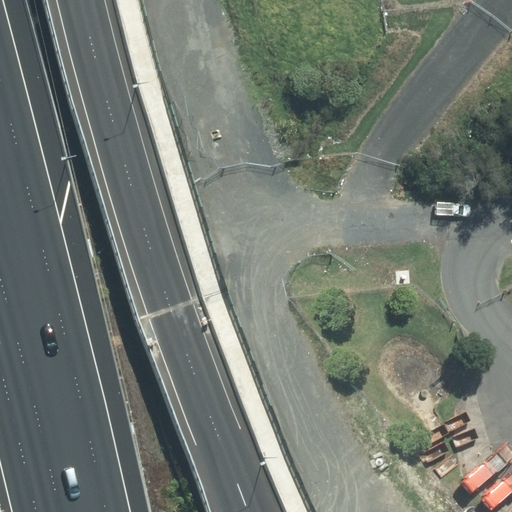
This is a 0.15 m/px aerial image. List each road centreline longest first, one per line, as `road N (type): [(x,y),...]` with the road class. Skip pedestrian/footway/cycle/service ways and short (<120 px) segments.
road 1 (track): [(178,0),(207,167),(237,244)]
road 2 (motorway): [(24,302),(77,511)]
road 3 (motorway): [(0,125),(24,302)]
